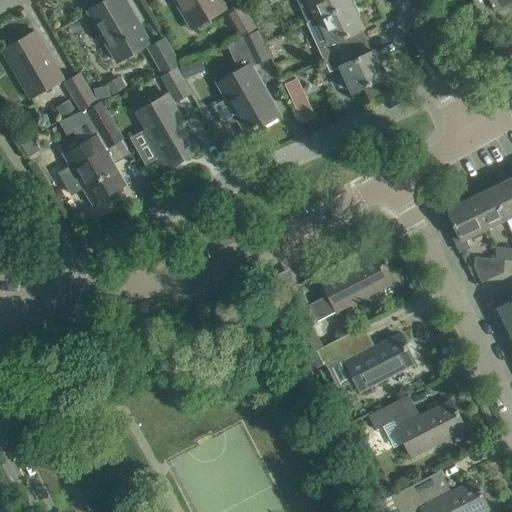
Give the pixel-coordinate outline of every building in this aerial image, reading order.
[(149,43),(124,0),(106,0),(88,10),(118,61),(149,43)] [(182,13),(192,28),(227,7),(222,0),(179,0),(186,11),(182,13)] [(297,0),(308,22),(351,2),(354,1),(353,0),(297,0)] [(511,0),(474,0),(479,9),(491,3),(492,6),(494,5),(496,9),(510,2),(511,5),(511,0)] [(308,22),(325,59),(361,43),(356,32),(363,29),(351,2),(308,22)] [(257,26),(253,21),(241,3),(228,12),(243,35),(257,26)] [(31,97),(63,79),(35,31),(3,49),(31,97)] [(242,39),(253,62),(254,64),(268,57),(257,32),(242,39)] [(180,65),(166,40),(149,47),(162,73),(180,65)] [(361,43),(325,59),(330,71),(341,66),(353,92),(385,77),(373,50),(366,54),(361,43)] [(195,71),(190,61),(179,66),(184,76),(195,71)] [(247,133),(279,114),(250,64),(218,83),(247,133)] [(176,101),(190,93),(176,69),(162,76),(176,101)] [(127,84),(120,73),(108,81),(115,91),(127,84)] [(80,74),(66,82),(80,106),(94,98),(80,74)] [(287,83),(305,121),(316,116),(298,78),(287,83)] [(139,111),(171,166),(199,150),(167,94),(139,111)] [(69,101),(59,107),(64,115),(74,109),(69,101)] [(122,138),(102,102),(88,110),(101,133),(65,154),(73,168),(77,165),(96,199),(92,201),(92,202),(125,184),(105,148),(122,138)] [(33,136),(19,142),(29,156),(40,150),(33,136)] [(511,216),(511,176),(490,188),(506,219),(511,216)] [(490,188),(469,198),(484,230),(506,219),(490,188)] [(466,239),(484,230),(469,198),(446,209),(455,227),(450,230),(460,252),(470,247),(466,239)] [(511,247),(498,246),(497,259),(507,260),(511,260),(511,247)] [(317,273),(336,310),(390,283),(383,268),(384,268),(382,263),(381,264),(375,254),(361,262),(357,253),(317,273)] [(507,260),(497,259),(475,257),(474,267),(482,282),(506,271),(507,260)] [(298,283),(284,290),(301,325),(315,317),(298,283)] [(507,334),(510,333),(511,332),(511,286),(495,294),(496,295),(499,294),(504,304),(498,307),(510,331),(507,333),(507,334)] [(316,350),(324,364),(342,355),(360,390),(414,363),(406,348),(407,348),(405,344),(404,344),(399,334),(371,349),(367,342),(371,340),(363,326),(316,350)] [(308,343),(312,352),(316,350),(322,347),(318,338),(308,343)] [(79,380),(74,370),(64,375),(69,385),(79,380)] [(401,399),(369,415),(376,429),(394,420),(412,456),(465,428),(458,414),(459,413),(457,409),(456,410),(451,400),(419,416),(415,408),(407,411),(401,399)] [(413,484),(407,474),(397,479),(402,490),(413,484)] [(432,491),(425,478),(391,496),(399,510),(417,500),(422,511),(481,511),(489,508),(481,494),(482,494),(480,489),(479,490),(474,480),(442,496),(438,488),(432,491)]
